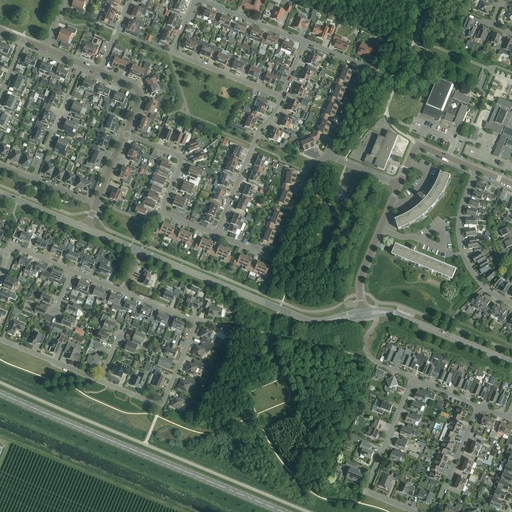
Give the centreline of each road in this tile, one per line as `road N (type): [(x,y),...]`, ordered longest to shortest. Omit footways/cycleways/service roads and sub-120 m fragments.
road 1 (primary): [(281,511),(0,393)]
road 2 (residential): [(126,291),(198,321),(164,400),(100,380)]
road 3 (tertiary): [(324,321),(142,252)]
road 4 (residential): [(215,235),(272,259),(312,167),(326,156)]
road 5 (residential): [(126,134),(182,157),(161,213),(215,235)]
road 6 (residential): [(413,378),(365,491),(416,511)]
road 7 (residential): [(284,98),(172,51),(193,0)]
road 8 (residential): [(511,304),(483,287),(463,258),(458,212),(474,169)]
road 9 (residential): [(326,156),(359,65),(305,43)]
road 10 (residential): [(215,235),(259,129),(284,98)]
road 11 (residential): [(35,177),(80,64)]
